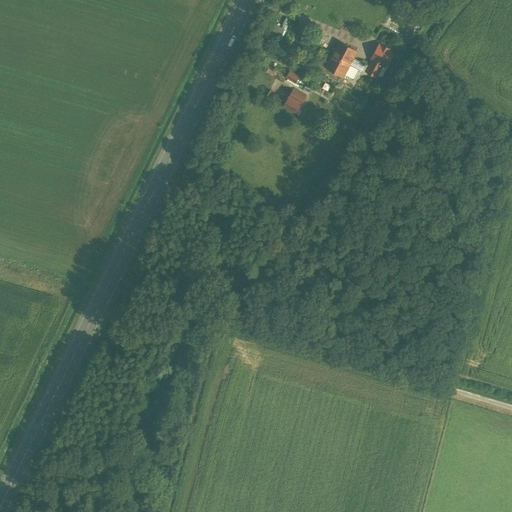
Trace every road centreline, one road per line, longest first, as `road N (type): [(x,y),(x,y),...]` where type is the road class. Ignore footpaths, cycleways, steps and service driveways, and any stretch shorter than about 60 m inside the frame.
road 1 (secondary): [(248,0),(0,507)]
road 2 (unclassified): [(511,408),(239,325)]
road 3 (track): [(134,511),(140,447),(198,313)]
